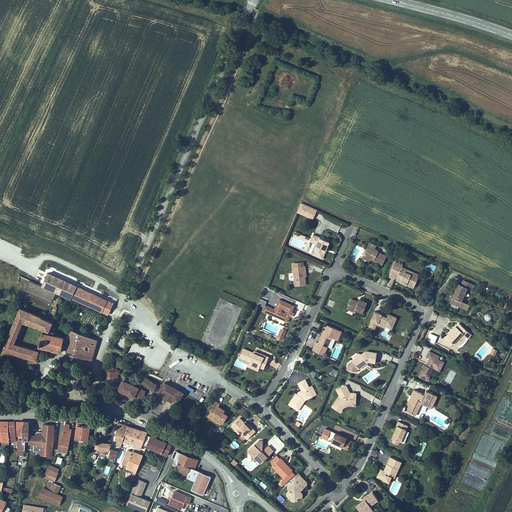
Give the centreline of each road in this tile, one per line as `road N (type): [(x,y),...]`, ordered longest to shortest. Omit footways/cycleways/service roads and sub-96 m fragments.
road 1 (tertiary): [(97,366),(249,6)]
road 2 (residential): [(342,481),(360,461),(419,308),(332,267)]
road 3 (residential): [(332,267),(295,347),(256,401)]
road 4 (tertiary): [(511,35),(392,0)]
